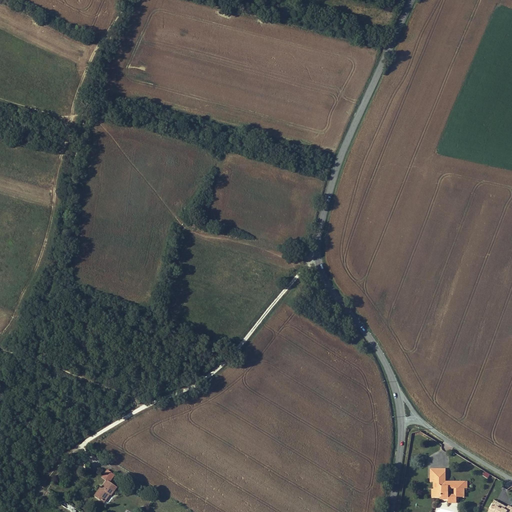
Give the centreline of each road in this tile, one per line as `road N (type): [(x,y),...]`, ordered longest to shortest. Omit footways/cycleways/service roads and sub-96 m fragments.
road 1 (track): [(310,260),(183,228),(96,118),(54,116),(0,98)]
road 2 (unclassified): [(83,439),(204,378),(316,258)]
road 3 (tertiary): [(411,0),(344,147),(316,258)]
road 4 (track): [(70,116),(37,268),(0,334)]
road 5 (tertiary): [(316,258),(397,391)]
